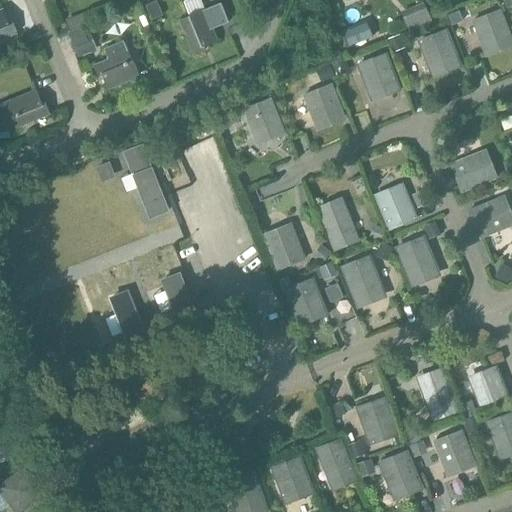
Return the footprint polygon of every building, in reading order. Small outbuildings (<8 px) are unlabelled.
[(203,45),(217,40),(205,8),(188,15),(188,17),(178,21),(192,55),(204,50),(203,45)] [(2,9),(0,9),(0,40),(17,34),(12,22),(8,23),(2,9)] [(511,47),(511,37),(502,11),(472,23),(486,58),(511,47)] [(461,68),(447,30),(417,41),(432,79),(461,68)] [(71,40),(78,58),(96,50),(89,32),(71,40)] [(132,61),(130,61),(122,41),(103,49),(107,59),(93,65),(98,78),(101,76),(107,90),(138,77),(132,61)] [(401,92),(387,54),(357,65),(371,103),(401,92)] [(316,133),(345,121),(331,84),(302,95),(316,133)] [(44,103),(40,104),(35,90),(0,104),(0,123),(11,119),(15,129),(49,115),(44,103)] [(242,109),(257,147),(287,135),(272,98),(242,109)] [(486,151),(449,165),(461,194),(497,180),(486,151)] [(418,220),(403,183),(374,195),(388,231),(418,220)] [(479,239),(511,226),(511,216),(504,197),(468,211),(479,239)] [(334,250),(357,240),(349,222),(347,223),(341,207),(322,215),(330,236),(328,237),(334,250)] [(306,261),(292,224),(263,235),(277,272),(306,261)] [(396,249),(407,276),(433,265),(422,238),(396,249)] [(352,295),(379,284),(368,257),(341,268),(352,295)] [(281,284),(298,328),(328,316),(313,278),(291,287),(289,281),(281,284)] [(195,348),(196,350),(175,357),(182,377),(197,371),(198,373),(217,366),(208,343),(195,348)] [(495,369),(468,379),(478,406),(505,396),(495,369)] [(443,379),(420,388),(432,420),(455,412),(443,379)] [(356,408),(368,447),(400,437),(387,397),(356,408)] [(511,412),(485,423),(500,461),(511,456),(511,412)] [(0,448),(25,446),(22,416),(0,418),(0,448)] [(433,442),(443,469),(470,458),(459,431),(433,442)] [(316,449),(332,493),(358,483),(341,440),(316,449)] [(389,491),(416,480),(405,453),(378,464),(389,491)] [(270,468),(285,506),(315,494),(301,457),(270,468)] [(28,467),(0,487),(0,493),(13,511),(23,511),(48,495),(28,467)] [(234,511),(237,511),(263,503),(253,476),(226,485),(234,511)] [(210,511),(205,492),(166,505),(168,511),(210,511)]
